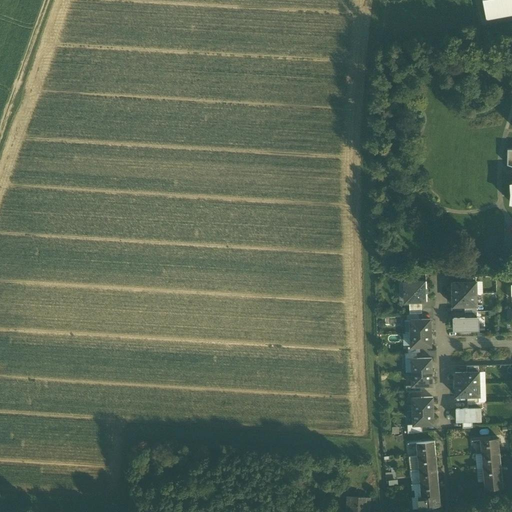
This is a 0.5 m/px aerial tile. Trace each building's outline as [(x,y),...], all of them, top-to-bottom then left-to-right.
[(511,0),(482,0),(486,19),(511,14),(511,0)] [(426,281),(405,282),(405,291),(404,291),(404,292),(405,292),(405,302),(409,302),(418,301),(421,301),(427,301),(427,294),(425,294),(425,288),(427,288),(426,281)] [(464,282),(452,282),(453,294),(477,294),(476,282),(464,282)] [(477,294),(453,294),(453,306),(465,306),(477,306),(477,294)] [(418,301),(409,302),(410,313),(419,313),(422,313),(421,301),(418,301)] [(465,318),(453,318),(454,331),(479,330),(478,318),(477,318),(465,318)] [(419,319),(410,320),(411,333),(431,332),(431,326),(430,319),(419,319)] [(431,332),(411,333),(411,347),(420,346),(431,346),(431,339),(431,332)] [(417,358),(411,359),(412,372),(432,371),(432,365),(431,358),(417,358)] [(432,371),(412,372),(412,385),(421,385),(432,385),(432,378),(432,371)] [(466,372),(455,372),(455,384),(479,384),(479,372),(478,372),(466,372)] [(479,384),(455,384),(456,396),(467,396),(479,396),(480,396),(479,384)] [(421,397),(413,397),(413,411),(433,410),(433,404),(433,397),(421,397)] [(468,408),(456,409),(456,421),(462,421),(463,428),(473,427),(472,420),(481,420),(481,408),(468,408)] [(433,410),(413,411),(413,424),(422,424),(433,424),(433,417),(433,410)] [(422,424),(413,424),(407,425),(408,433),(422,432),(422,424)] [(498,438),(480,440),(482,454),(500,452),(498,438)] [(434,441),(416,443),(418,456),(435,455),(434,441)] [(500,452),(482,454),(483,467),(501,466),(500,452)] [(435,455),(418,456),(419,470),(437,468),(435,455)] [(501,466),(483,467),(484,481),(502,479),(501,466)] [(326,469),(304,467),(302,485),(324,487),(326,469)] [(437,468),(419,470),(420,483),(438,481),(437,468)] [(502,479),(484,481),(485,490),(503,488),(502,479)] [(420,483),(412,484),(412,490),(414,490),(415,497),(418,497),(421,496),(421,497),(440,495),(438,481),(420,483)] [(324,487),(302,485),(301,495),(323,497),(324,487)] [(440,495),(421,497),(421,496),(418,497),(415,497),(412,497),(413,509),(419,508),(419,509),(428,508),(428,507),(434,507),(433,506),(441,505),(440,495)] [(368,511),(369,497),(348,496),(347,511),(349,511),(368,511)]
